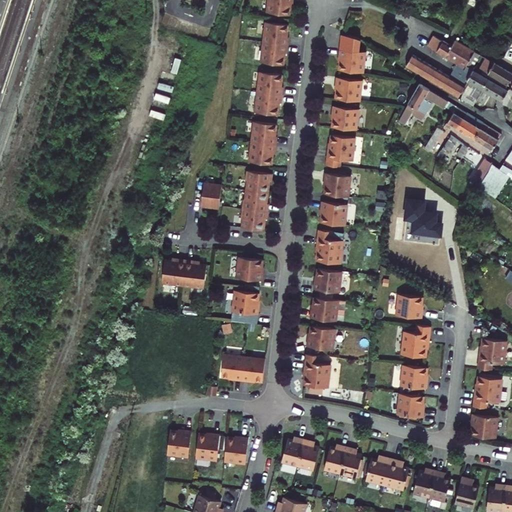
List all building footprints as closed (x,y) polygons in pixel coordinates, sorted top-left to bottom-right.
[(290,1),(290,0),(265,0),(264,10),(287,13),(289,1),(290,1)] [(264,20),(262,40),(287,43),(288,35),(286,35),(287,23),(264,20)] [(467,65),(474,51),(455,40),(452,45),(431,33),(423,47),(435,54),(436,52),(458,64),(465,68),(467,65)] [(286,51),(287,43),(262,40),(259,60),(282,63),(284,51),(286,51)] [(365,51),(339,48),(338,57),(340,57),(340,62),(339,69),(363,72),(365,51)] [(494,62),(474,51),(467,65),(474,69),(486,76),(494,62)] [(406,66),(458,97),(460,94),(462,90),(466,84),(451,75),(413,54),(406,66)] [(486,76),(490,78),(506,87),(511,76),(511,72),(494,62),(486,76)] [(467,79),(473,70),(474,69),(467,65),(465,68),(458,64),(451,75),(466,84),(469,80),(467,79)] [(259,70),(257,90),(282,93),(283,85),(281,85),(282,72),(259,70)] [(477,99),(489,79),(473,70),(467,79),(469,80),(466,84),(462,90),(477,99)] [(362,79),(336,76),(335,86),(337,86),(337,90),(335,98),(359,101),(362,79)] [(489,79),(477,99),(485,104),(491,94),(496,97),(501,118),(506,120),(502,101),(508,90),(489,79)] [(420,83),(399,120),(404,124),(413,111),(424,117),(430,106),(422,101),(425,97),(443,108),(448,100),(420,83)] [(508,90),(502,101),(511,107),(511,89),(510,89),(508,90)] [(281,101),(282,93),(257,90),(254,110),(277,113),(279,101),(281,101)] [(463,100),(474,106),(477,99),(462,90),(460,94),(463,96),(463,100)] [(359,108),(333,104),(332,113),(334,113),(334,117),(332,125),(356,128),(359,108)] [(454,130),(456,127),(466,111),(457,106),(445,125),(454,130)] [(456,127),(474,138),(484,123),(466,111),(456,127)] [(254,120),(252,140),(277,143),(278,135),(276,135),(277,122),(254,120)] [(484,123),(474,138),(483,144),(493,128),(484,123)] [(444,131),(442,130),(438,127),(424,148),(429,152),(438,138),(439,138),(444,131)] [(502,134),(493,128),(483,144),(492,150),(502,134)] [(356,136),(332,133),(331,140),(330,147),(328,146),(326,163),(341,165),(342,158),(353,159),(356,136)] [(457,140),(451,135),(438,153),(448,160),(452,155),(448,153),(457,140)] [(276,151),(277,143),(252,140),(249,160),(272,163),(274,151),(276,151)] [(462,156),(469,147),(463,143),(457,153),(462,156)] [(470,178),(479,185),(493,164),(484,158),(470,178)] [(493,164),(479,185),(494,197),(509,175),(493,164)] [(249,178),(248,188),(270,191),(271,180),(274,180),(275,172),(248,169),(247,178),(249,178)] [(351,174),(326,170),(324,180),(326,180),(326,184),(325,192),(348,195),(351,174)] [(223,183),(205,181),(203,201),(212,202),(212,205),(221,206),(223,183)] [(245,198),(244,206),(270,210),(271,202),(268,202),(270,191),(248,188),(247,198),(245,198)] [(424,200),(408,198),(406,217),(414,218),(413,233),(440,237),(442,222),(435,221),(436,212),(423,211),(424,200)] [(348,203),(322,199),(321,208),(323,209),(322,213),(321,220),(345,224),(348,203)] [(270,210),(244,206),(243,216),(244,216),(243,226),(265,228),(267,217),(269,218),(270,210)] [(334,230),(319,228),(316,244),(318,245),(317,251),(316,259),(340,262),(343,239),(333,237),(334,230)] [(265,266),(266,258),(242,255),(240,277),(266,279),(267,270),(265,270),(265,266)] [(186,284),(189,259),(181,258),(180,260),(175,259),(167,259),(165,282),(186,284)] [(197,259),(189,259),(186,284),(207,286),(210,263),(202,262),(196,262),(197,259)] [(342,270),(318,266),(317,274),(316,278),(314,278),(313,287),(339,291),(342,270)] [(262,299),(262,292),(238,289),(236,310),(262,313),(263,304),(261,303),(262,299)] [(425,305),(426,297),(402,294),(399,315),(425,319),(426,309),(424,309),(425,305)] [(339,299),(316,295),(314,303),(314,307),(312,307),(311,316),(337,320),(339,299)] [(337,327),(313,324),(312,331),(312,336),(310,335),(308,345),(334,348),(337,327)] [(404,354),(428,358),(429,350),(429,344),(431,344),(434,327),(419,325),(418,333),(407,331),(404,354)] [(507,340),(483,337),(482,345),(482,351),(480,351),(477,367),(493,369),(494,362),(504,363),(507,340)] [(324,354),(309,352),(307,369),(309,369),(308,376),(307,383),(331,387),(334,364),(323,362),(324,354)] [(241,383),(243,357),(224,355),(221,379),(229,380),(233,381),(233,382),(241,383)] [(243,357),(241,383),(248,384),(249,382),(253,382),(260,383),(262,359),(243,357)] [(428,375),(429,368),(405,365),(403,386),(428,389),(430,380),(428,380),(428,375)] [(502,378),(478,375),(477,383),(477,389),(475,389),(473,406),(488,408),(488,400),(499,402),(502,378)] [(209,386),(207,395),(216,397),(218,387),(209,386)] [(423,404),(424,396),(400,392),(397,414),(423,418),(424,408),(422,408),(423,404)] [(472,427),(471,434),(495,438),(498,417),(472,413),(470,423),(472,423),(472,427)] [(183,429),(176,428),(173,452),(194,454),(197,428),(188,427),(187,429),(183,429)] [(212,432),(204,431),(201,455),(222,458),(225,432),(216,431),(216,433),(212,432)] [(240,436),(233,435),(230,459),(251,462),(254,436),(245,435),(244,437),(240,436)] [(302,465),(308,438),(301,437),(300,440),(297,439),(291,438),(286,460),(302,465)] [(316,440),(308,438),(302,465),(318,469),(324,446),(318,444),(315,443),(316,440)] [(343,472),(350,446),(343,444),(342,447),(339,446),(333,445),(327,468),(343,472)] [(357,448),(350,446),(343,472),(359,476),(365,453),(360,452),(357,451),(357,448)] [(387,484),(394,458),(387,455),(386,460),(380,458),(374,457),(369,479),(387,484)] [(402,460),(394,458),(387,484),(406,489),(412,467),(406,465),(401,464),(402,460)] [(431,496),(438,470),(431,468),(430,471),(427,470),(421,469),(415,492),(431,496)] [(446,472),(438,470),(431,496),(447,500),(453,477),(448,476),(445,475),(446,472)] [(471,478),(464,476),(457,502),(476,507),(481,485),(475,484),(470,482),(471,478)] [(504,511),(508,485),(501,484),(500,487),(497,487),(491,486),(488,510),(504,511)] [(198,511),(201,511),(225,511),(226,511),(222,510),(223,505),(225,499),(218,497),(220,491),(211,488),(210,494),(204,492),(198,511)] [(281,503),(279,510),(285,511),(306,511),(310,502),(287,495),(285,501),(284,504),(281,503)]
